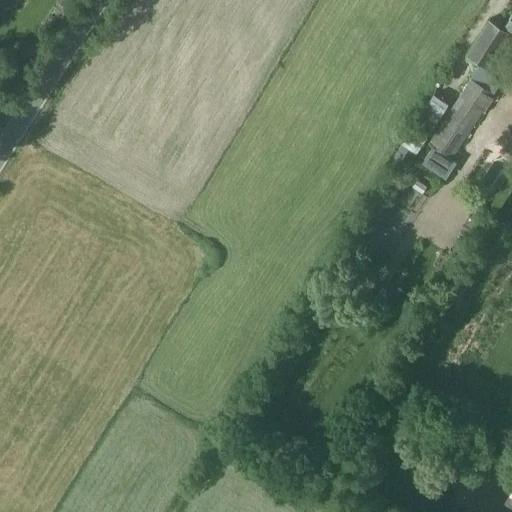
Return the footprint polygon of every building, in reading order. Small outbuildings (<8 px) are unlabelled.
[(487,20),(466,57),(485,68),(506,32),(487,20)] [(452,157),(494,95),(470,79),(451,109),(429,142),(432,143),(419,163),(436,174),(449,154),(452,157)] [(418,152),(448,104),(433,94),(402,143),(418,152)] [(511,134),(508,133),(483,182),(500,190),(511,166),(511,134)] [(407,236),(437,195),(415,180),(385,221),(407,236)] [(349,269),(366,288),(379,277),(362,257),(349,269)]
